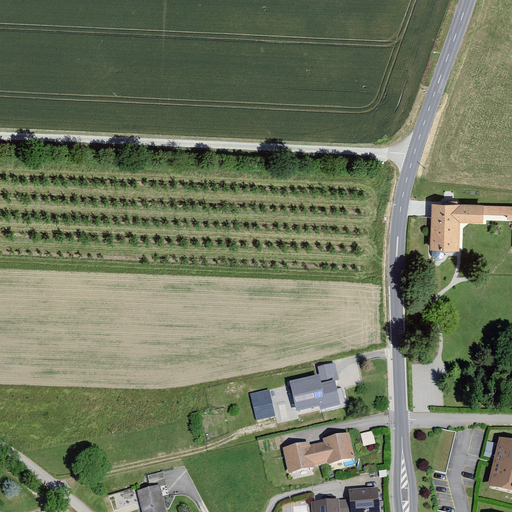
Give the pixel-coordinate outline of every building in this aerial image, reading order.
[(435,203),(434,249),(462,250),(463,222),(488,223),(488,215),(510,215),(510,220),(511,219),(511,207),(487,207),(487,204),(435,203)] [(318,372),(286,380),(290,397),(306,393),(311,412),(299,414),(300,420),(348,408),(344,390),(324,395),(318,372)] [(271,392),(253,397),(258,422),(277,418),(271,392)] [(310,445),(287,450),(293,476),(316,472),(316,467),(328,465),(329,469),(356,463),(349,435),(326,440),(328,448),(313,452),(310,445)] [(511,441),(505,440),(493,492),(511,495),(511,441)] [(168,511),(162,488),(138,494),(142,511),(168,511)] [(374,511),(375,502),(340,502),(340,511),(327,511),(326,511),(374,511)]
